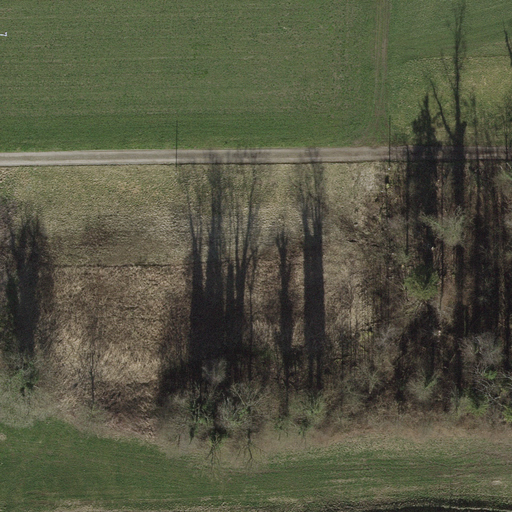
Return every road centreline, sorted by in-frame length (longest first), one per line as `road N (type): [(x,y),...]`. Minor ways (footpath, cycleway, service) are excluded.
road 1 (track): [(511,151),(0,161)]
road 2 (track): [(397,0),(401,153)]
